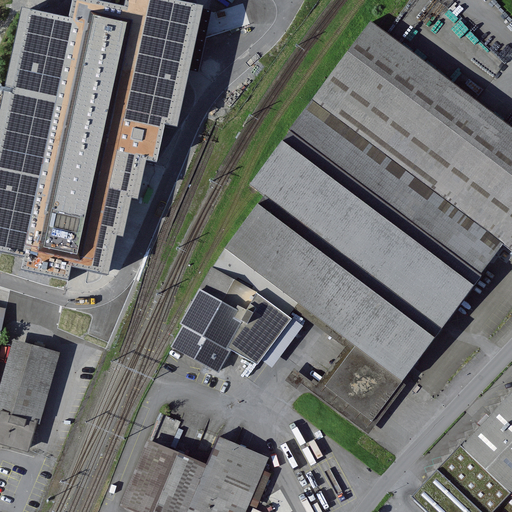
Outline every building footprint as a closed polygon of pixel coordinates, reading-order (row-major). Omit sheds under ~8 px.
[(33,119),(216,110),(211,1),(87,7),(87,12),(46,14),(46,10),(0,12),(0,65),(30,64),(33,119)] [(511,252),(511,128),(376,27),(370,23),(248,185),(253,189),(263,196),(224,249),(354,346),(324,386),(371,421),(504,246),(511,252)] [(128,170),(67,151),(38,243),(99,262),(128,170)] [(225,372),(251,323),(247,310),(205,288),(175,346),(225,372)] [(0,423),(0,442),(26,449),(51,351),(20,344),(0,423)] [(511,400),(448,466),(495,511),(496,511),(511,496),(511,400)] [(162,414),(123,506),(137,511),(244,511),(267,458),(162,414)] [(484,511),(445,475),(422,500),(435,511),(484,511)]
